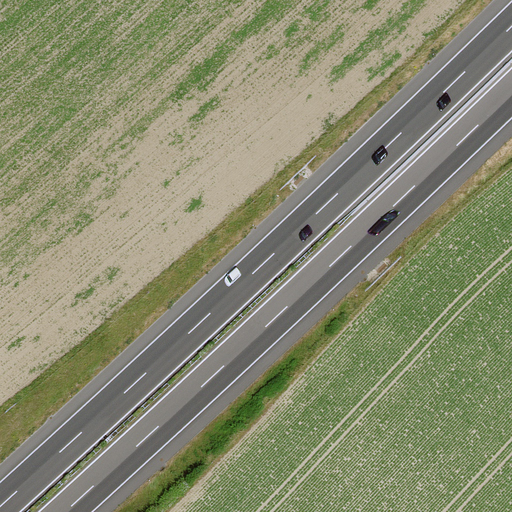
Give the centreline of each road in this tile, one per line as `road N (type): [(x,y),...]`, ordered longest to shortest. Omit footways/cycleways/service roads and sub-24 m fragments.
road 1 (motorway): [(511,25),(0,506)]
road 2 (motorway): [(64,511),(511,91)]
